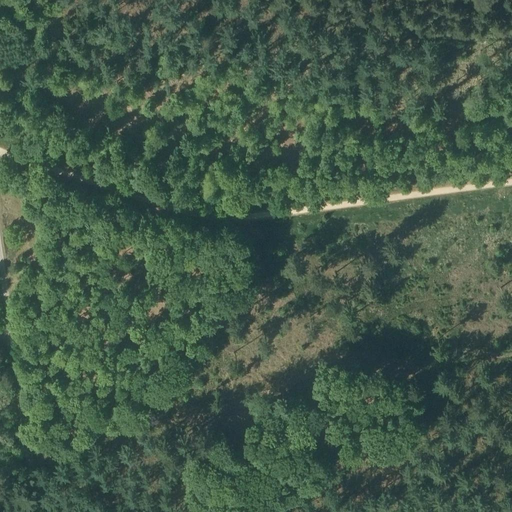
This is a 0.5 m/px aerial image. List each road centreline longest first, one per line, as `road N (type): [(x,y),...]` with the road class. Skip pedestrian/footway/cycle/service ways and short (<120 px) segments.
road 1 (track): [(511,179),(214,217),(0,147)]
road 2 (track): [(38,511),(12,339)]
